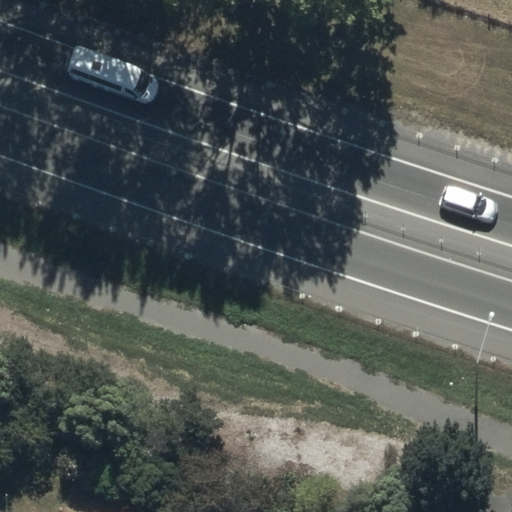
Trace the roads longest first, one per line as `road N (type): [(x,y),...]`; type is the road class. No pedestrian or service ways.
road 1 (trunk): [(511,304),(0,129)]
road 2 (trunk): [(0,45),(511,219)]
